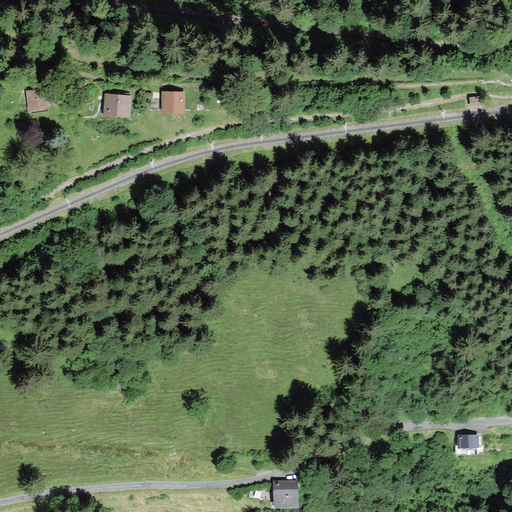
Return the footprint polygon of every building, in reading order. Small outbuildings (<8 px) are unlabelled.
[(46,89),(27,92),(29,108),(48,106),(46,89)] [(183,93),(163,93),(163,112),(183,112),(183,93)] [(130,97),(106,95),(104,114),(129,116),(130,97)] [(483,95),(471,97),(473,107),(484,106),(483,95)] [(478,436),(459,436),(459,447),(478,446),(478,436)] [(275,508),(297,506),(296,482),(274,483),(275,508)]
